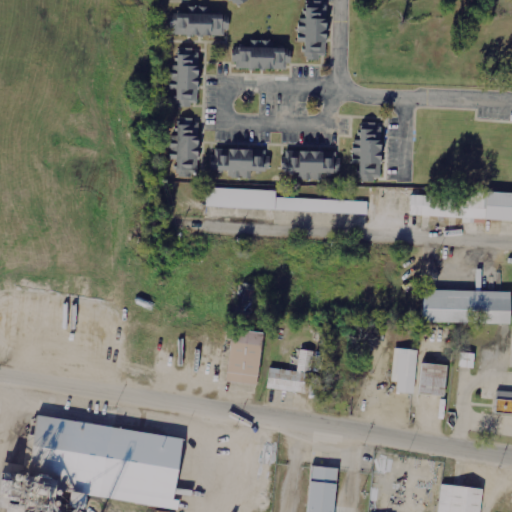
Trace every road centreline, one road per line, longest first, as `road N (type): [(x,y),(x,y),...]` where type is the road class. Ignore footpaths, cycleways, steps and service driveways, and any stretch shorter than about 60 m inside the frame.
road 1 (tertiary): [(511,451),(0,367)]
road 2 (residential): [(511,242),(179,225)]
